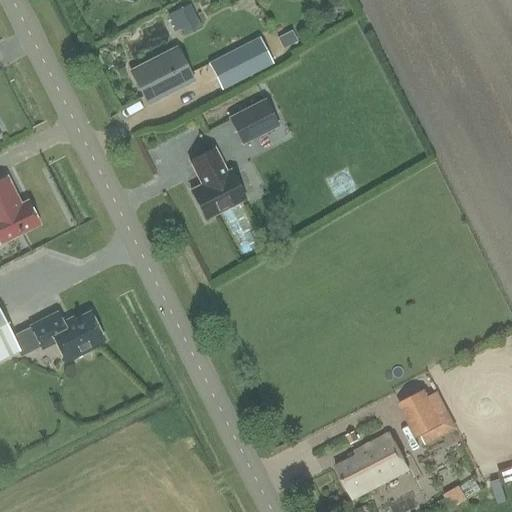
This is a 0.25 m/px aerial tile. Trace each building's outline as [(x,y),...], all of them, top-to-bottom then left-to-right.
[(185,36),(201,28),(190,4),(168,15),(176,32),(182,29),(185,36)] [(236,81),(294,51),(286,35),(227,65),(236,81)] [(148,105),(194,82),(177,49),(131,73),(148,105)] [(229,119),(242,145),(280,126),(266,100),(229,119)] [(191,191),(207,221),(246,201),(231,171),(227,173),(215,149),(190,162),(197,177),(200,175),(204,184),(191,191)] [(6,178),(0,181),(0,241),(1,243),(39,224),(29,204),(21,208),(6,178)] [(13,338),(0,311),(0,361),(18,352),(21,358),(41,348),(42,350),(56,344),(66,364),(92,351),(94,347),(105,341),(90,313),(64,326),(58,313),(30,327),(31,329),(13,338)] [(398,404),(417,440),(444,426),(425,390),(398,404)] [(353,499),(410,470),(391,433),(355,452),(358,456),(336,468),(353,499)] [(503,486),(511,483),(511,469),(499,473),(503,486)]
